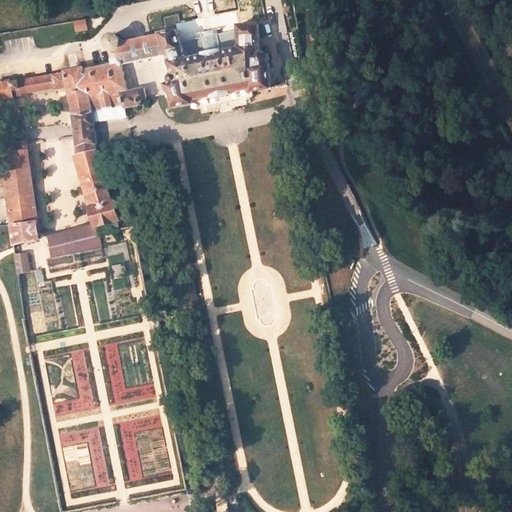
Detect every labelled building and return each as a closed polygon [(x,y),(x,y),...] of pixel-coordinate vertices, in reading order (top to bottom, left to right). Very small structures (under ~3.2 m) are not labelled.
[(120,58),(121,65),(166,55),(175,75),(172,77),(171,80),(172,83),(167,85),(175,107),(193,102),(193,100),(215,95),(217,99),(267,86),(264,64),(261,64),(263,60),(263,57),(261,54),(258,55),(258,26),(237,27),(237,31),(219,35),(217,28),(200,31),(201,38),(180,43),(176,30),(160,34),(160,36),(121,44),(121,38),(118,35),(111,36),(108,42),(111,47),(115,48),(118,48),(120,58)] [(99,228),(118,223),(96,147),(95,132),(93,113),(124,104),(125,107),(144,103),(143,100),(147,99),(144,91),(128,93),(121,65),(116,66),(86,73),(85,69),(68,72),(75,112),(76,131),(78,155),(98,221),(99,228)] [(56,83),(58,89),(70,87),(68,72),(48,77),(49,84),(56,83)] [(49,84),(48,77),(32,79),(34,87),(14,91),(15,97),(29,95),(29,92),(57,88),(56,83),(49,84)] [(10,81),(0,82),(0,112),(17,110),(14,91),(34,87),(32,79),(10,83),(10,81)] [(8,184),(31,181),(26,143),(4,145),(6,166),(8,184)] [(33,194),(31,181),(8,184),(9,196),(33,194)] [(39,238),(33,194),(9,196),(16,244),(39,238)] [(46,235),(49,247),(100,233),(99,228),(98,221),(46,235)] [(104,261),(102,250),(48,261),(51,273),(104,261)] [(29,270),(27,255),(17,257),(19,272),(29,270)] [(36,295),(53,291),(51,281),(45,283),(42,269),(31,271),(36,295)]
